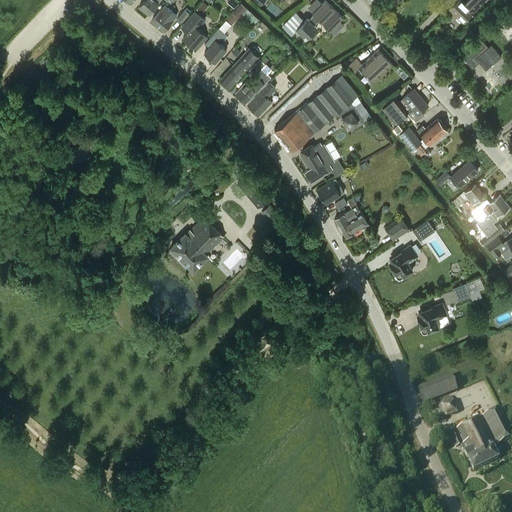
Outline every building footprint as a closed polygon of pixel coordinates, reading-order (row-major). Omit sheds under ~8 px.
[(158,3),(157,1),(158,0),(143,0),(139,5),(149,14),(158,3)] [(196,8),(202,13),(208,5),(203,0),(196,8)] [(309,19),(314,24),(320,18),(335,34),(344,25),(338,20),(342,16),(326,0),(324,0),(313,12),(314,13),(309,19)] [(482,0),(468,0),(464,4),(460,0),(457,0),(448,10),(456,18),(455,19),(459,24),(461,22),(462,22),(477,7),(476,6),(482,0)] [(247,9),(241,3),(235,9),(236,9),(232,13),(238,19),(247,9)] [(173,20),(177,15),(165,5),(161,9),(152,20),(163,30),(173,20)] [(182,23),(190,14),(185,10),(177,19),(182,23)] [(208,37),(198,28),(205,20),(195,11),(181,27),(187,32),(183,37),(197,50),(208,37)] [(251,25),(256,20),(250,13),(244,19),(251,25)] [(322,32),(314,24),(309,19),(308,18),(304,21),(296,13),(288,20),(311,43),(322,32)] [(214,62),(226,49),(219,43),(226,35),(224,33),(231,25),(226,20),(219,28),(218,27),(204,44),(208,48),(204,52),(214,62)] [(488,48),(482,40),(462,57),(472,69),(480,63),(486,70),(501,57),(491,45),(488,48)] [(258,56),(249,47),(220,79),(229,87),(258,56)] [(357,58),(348,65),(354,72),(361,67),(373,81),(392,63),(378,49),(362,64),(357,58)] [(246,81),(235,93),(246,102),(256,91),(257,92),(271,77),(261,68),(268,60),(263,55),(250,70),(257,77),(250,85),(246,81)] [(291,150),(358,94),(341,74),(274,129),(291,150)] [(266,97),(275,87),(269,81),(259,91),(247,103),(258,114),(271,101),(266,97)] [(396,123),(408,112),(408,113),(413,110),(417,114),(428,105),(414,88),(403,97),(406,102),(402,105),(394,95),(389,100),(388,98),(380,104),(396,123)] [(363,122),(353,105),(340,113),(350,130),(363,122)] [(426,146),(429,143),(447,128),(437,117),(425,128),(422,124),(417,129),(420,132),(424,137),(421,139),(409,125),(399,132),(413,149),(410,151),(413,155),(418,152),(421,156),(428,149),(426,146)] [(311,180),(332,168),(329,163),(334,161),(324,144),(322,145),(320,142),(301,154),(301,153),(301,154),(309,168),(306,170),(311,180)] [(367,160),(359,165),(361,170),(369,165),(367,160)] [(469,160),(451,177),(459,186),(478,170),(469,160)] [(446,170),(435,180),(440,185),(450,175),(446,170)] [(250,173),(237,184),(258,208),(271,197),(250,173)] [(326,203),(344,191),(335,177),(317,189),(326,203)] [(464,191),(458,196),(462,202),(468,197),(473,203),(483,195),(474,183),(464,192),(464,191)] [(472,211),(480,220),(504,200),(499,194),(490,202),(486,198),(475,207),(476,208),(472,211)] [(338,209),(347,203),(344,197),(334,203),(338,209)] [(345,236),(353,232),(368,224),(353,197),(347,200),(352,208),(335,218),(334,220),(337,225),(339,225),(345,236)] [(504,200),(480,220),(479,220),(486,228),(496,220),(495,218),(509,206),(504,200)] [(408,226),(400,215),(384,226),(392,237),(408,226)] [(204,217),(191,230),(186,234),(185,233),(170,247),(192,270),(207,255),(206,254),(224,237),(204,217)] [(419,241),(435,230),(427,219),(412,230),(419,241)] [(487,243),(504,230),(499,224),(483,237),(487,243)] [(511,247),(511,236),(503,243),(499,236),(487,245),(492,252),(491,252),(495,257),(511,246),(511,247)] [(413,269),(409,263),(418,256),(410,244),(389,258),(391,261),(388,263),(396,275),(396,276),(398,278),(400,279),(403,277),(404,278),(414,271),(413,270),(413,269)] [(457,300),(458,301),(470,296),(469,293),(479,289),(476,282),(473,283),(472,281),(465,284),(465,283),(453,288),(453,289),(442,293),(446,304),(457,300)] [(424,332),(438,327),(434,318),(445,313),(441,302),(419,311),(421,316),(418,318),(424,332)] [(457,391),(451,375),(417,388),(424,405),(457,392),(457,391)] [(437,404),(442,418),(444,417),(456,413),(453,402),(451,398),(437,404)] [(511,437),(511,436),(506,425),(498,409),(478,418),(453,431),(448,433),(455,447),(460,445),(462,447),(473,471),(498,459),(492,446),(511,437)]
